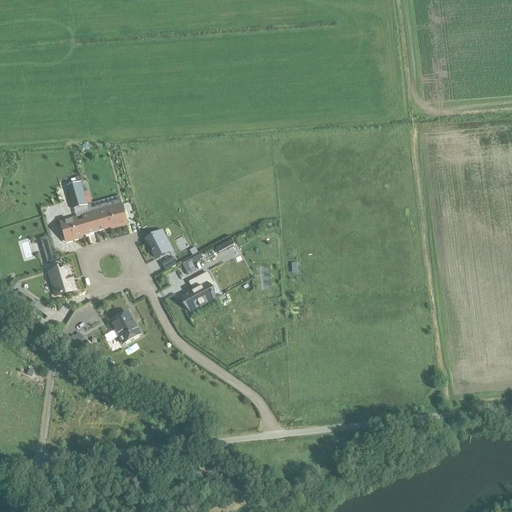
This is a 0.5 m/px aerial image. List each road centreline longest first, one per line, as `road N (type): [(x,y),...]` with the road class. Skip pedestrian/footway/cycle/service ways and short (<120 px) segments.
road 1 (unknown): [(285,434),(255,399),(194,354),(139,280),(71,313),(32,463)]
road 2 (unclassified): [(511,407),(196,445)]
road 3 (unclassified): [(0,467),(196,445)]
